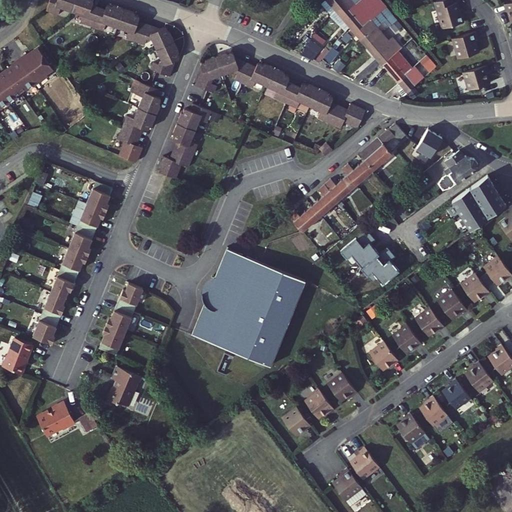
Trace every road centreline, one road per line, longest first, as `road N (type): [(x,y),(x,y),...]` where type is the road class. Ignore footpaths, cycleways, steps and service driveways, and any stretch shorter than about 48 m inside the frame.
road 1 (residential): [(390,107),(317,170),(279,172),(238,188),(207,260),(184,278)]
road 2 (residential): [(511,314),(313,457)]
road 3 (residential): [(207,24),(390,107)]
road 4 (residential): [(139,186),(207,24)]
road 5 (residential): [(0,169),(41,148),(139,186)]
road 6 (residential): [(60,380),(114,247)]
